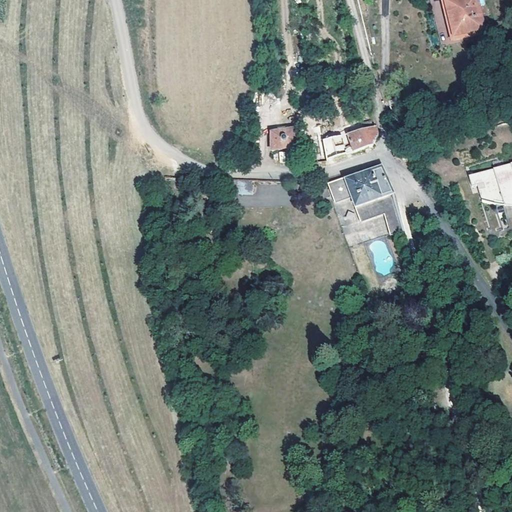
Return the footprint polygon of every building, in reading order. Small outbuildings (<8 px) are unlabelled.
[(447,0),(456,32),(484,24),(477,0),(447,0)] [(368,149),(373,143),(377,137),(375,128),(345,136),(350,155),(368,149)] [(270,151),(299,149),(299,132),(271,134),(270,151)] [(315,144),(317,164),(324,163),(341,158),(339,138),(315,144)] [(419,163),(416,153),(410,154),(412,165),(419,163)] [(493,196),(511,199),(511,161),(470,170),(472,182),(483,180),(484,184),(478,185),(481,197),(494,199),(493,196)] [(391,236),(401,234),(389,192),(380,172),(332,188),(336,203),(352,200),(355,209),(358,209),(361,222),(385,212),(391,236)] [(234,180),(234,195),(252,195),(252,180),(234,180)]
